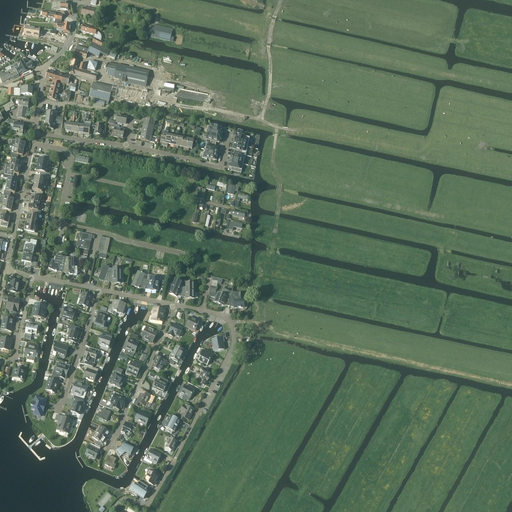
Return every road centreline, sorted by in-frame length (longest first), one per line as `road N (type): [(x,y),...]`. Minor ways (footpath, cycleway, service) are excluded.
road 1 (track): [(278,324),(253,323),(278,209),(277,127),(259,119),(270,85),(272,20),(282,0)]
road 2 (residential): [(173,306),(227,319),(231,348),(150,502),(115,504)]
road 3 (track): [(105,80),(259,119)]
road 4 (residential): [(67,173),(220,206)]
road 5 (residential): [(111,445),(173,306)]
road 6 (residential): [(229,131),(218,167),(126,146)]
road 7 (residential): [(59,408),(98,290)]
